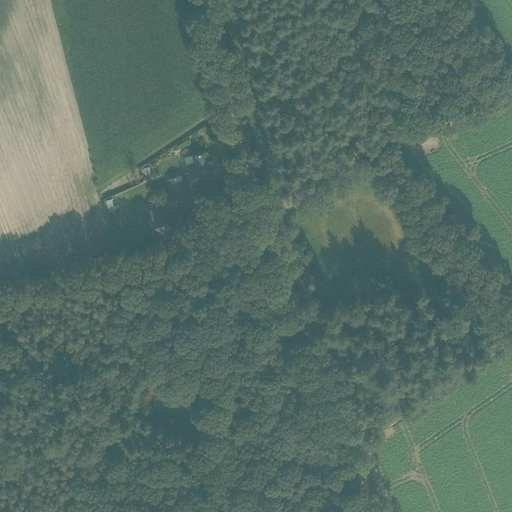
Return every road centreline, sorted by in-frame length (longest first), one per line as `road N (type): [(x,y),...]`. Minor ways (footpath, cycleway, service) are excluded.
road 1 (tertiary): [(376,511),(263,215),(206,0)]
road 2 (track): [(276,210),(378,144),(511,97)]
road 3 (track): [(247,162),(236,164),(161,250),(119,328)]
road 4 (track): [(119,328),(89,393),(77,511)]
